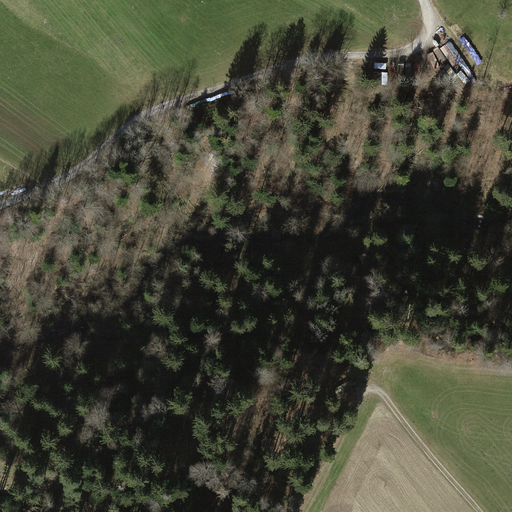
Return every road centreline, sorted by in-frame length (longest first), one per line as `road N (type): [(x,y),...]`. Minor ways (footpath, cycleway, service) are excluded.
road 1 (track): [(0,207),(70,175),(137,120),(189,97),(314,60),(414,48),(431,28),(426,0)]
road 2 (track): [(479,511),(374,389),(358,399),(303,511)]
